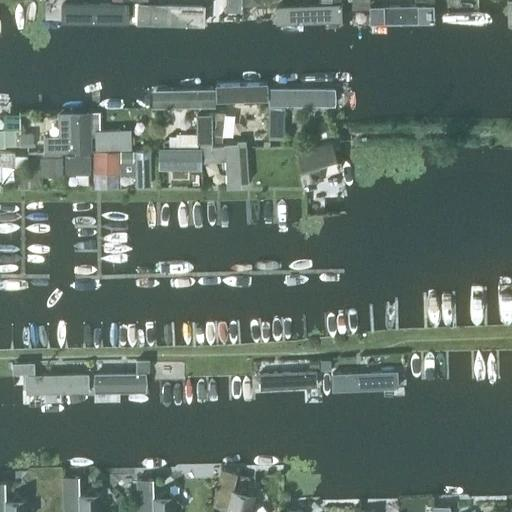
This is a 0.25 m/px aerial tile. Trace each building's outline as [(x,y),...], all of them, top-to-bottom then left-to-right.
[(125,6),(59,5),(59,22),(125,23),(125,6)] [(201,7),(134,5),(133,24),(202,26),(201,7)] [(337,6),(273,9),(274,24),(338,22),(337,6)] [(415,6),(366,7),(366,22),(415,22),(415,6)] [(264,82),(216,84),(217,101),(265,99),(264,82)] [(335,89),(268,89),(268,108),(335,107),(335,89)] [(212,108),(212,91),(147,91),(147,108),(212,108)] [(267,109),(267,134),(280,134),(280,109),(267,109)] [(215,111),(215,118),(214,120),(217,120),(215,141),(221,140),(224,111),(215,111)] [(57,140),(43,140),(43,151),(66,151),(65,142),(87,141),(86,112),(57,112),(57,140)] [(199,117),(196,145),(206,144),(206,142),(215,141),(217,120),(214,120),(215,118),(199,117)] [(0,129),(0,147),(17,147),(17,130),(0,129)] [(131,129),(100,130),(100,150),(120,150),(132,149),(131,129)] [(33,134),(20,134),(20,148),(33,148),(33,134)] [(330,139),(298,148),(302,182),(315,178),(322,176),(317,161),(335,156),(330,139)] [(213,146),(206,147),(207,156),(207,164),(226,163),(228,187),(242,186),(242,185),(250,185),(247,143),(239,143),(239,146),(225,147),(225,148),(213,149),(213,146)] [(157,146),(157,167),(170,167),(170,176),(188,175),(188,167),(200,167),(200,146),(157,146)] [(132,149),(120,150),(120,160),(133,160),(133,150),(132,149)] [(149,150),(135,151),(135,185),(150,185),(149,150)] [(9,152),(0,151),(0,180),(1,180),(1,165),(9,165),(9,152)] [(117,174),(117,154),(95,154),(95,174),(117,174)] [(62,186),(62,175),(62,156),(29,156),(28,186),(39,186),(39,175),(48,175),(49,186),(62,186)] [(90,156),(65,156),(65,174),(90,174),(90,156)] [(317,186),(315,178),(302,182),(303,189),(317,186)] [(365,358),(338,359),(338,367),(366,366),(365,358)] [(135,359),(135,371),(149,371),(148,359),(135,359)] [(319,359),(309,360),(310,369),(319,368),(319,359)] [(321,359),(321,369),(331,369),(331,359),(321,359)] [(33,362),(10,363),(11,373),(33,373),(33,362)] [(313,373),(259,376),(259,389),(313,386),(313,373)] [(85,375),(23,376),(24,394),(85,393),(85,375)] [(143,375),(91,375),(91,392),(143,391),(143,375)] [(237,472),(220,468),(211,504),(224,508),(223,511),(250,511),(252,509),(257,505),(254,500),(255,494),(249,492),(245,486),(239,490),(233,489),(237,472)] [(79,476),(63,477),(63,511),(100,511),(100,508),(105,502),(99,496),(99,494),(96,494),(91,488),(85,494),(79,494),(79,476)] [(152,479),(136,480),(137,511),(174,511),(174,510),(179,505),(173,499),(173,496),(171,496),(165,491),(159,497),(153,497),(152,479)] [(5,482),(0,482),(0,511),(28,511),(32,508),(26,502),(26,500),(23,500),(17,494),(12,500),(5,500),(5,482)]
